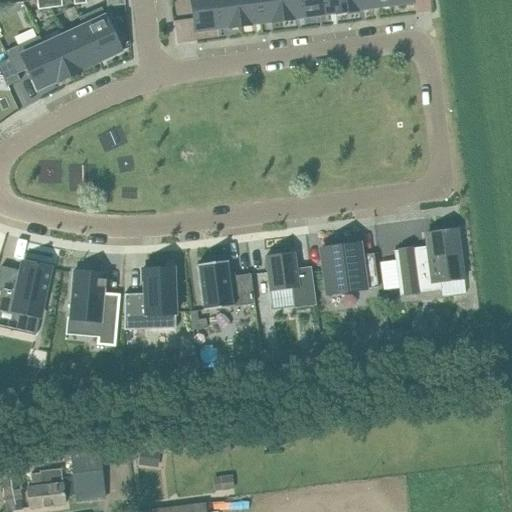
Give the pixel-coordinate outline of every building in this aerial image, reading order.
[(50,8),(48,0),(36,0),(38,10),(50,8)] [(60,0),(48,0),(50,8),(62,7),(60,0)] [(87,0),(89,9),(123,4),(122,0),(87,0)] [(190,0),(194,32),(218,28),(214,0),(190,0)] [(235,0),(214,0),(218,28),(229,27),(229,28),(240,27),(235,0)] [(235,0),(240,27),(250,25),(250,24),(261,23),(257,0),(235,0)] [(257,0),(261,23),(272,21),(272,22),(282,21),(279,0),(257,0)] [(301,0),(279,0),(282,21),(293,20),(292,18),(304,17),(301,0)] [(323,0),(301,0),(304,17),(325,14),(323,0)] [(323,0),(325,14),(336,13),(336,14),(347,12),(344,0),(323,0)] [(344,0),(347,12),(357,11),(357,10),(368,8),(366,0),(344,0)] [(388,0),(366,0),(368,8),(389,6),(388,0)] [(79,18),(99,61),(121,51),(115,39),(118,37),(113,26),(110,27),(101,8),(79,18)] [(82,27),(63,36),(79,72),(80,71),(80,70),(99,61),(79,18),(78,18),(82,27)] [(38,37),(59,81),(79,72),(63,36),(43,45),(39,36),(38,37)] [(59,81),(38,37),(16,47),(27,70),(36,90),(57,81),(58,82),(59,81)] [(8,60),(15,75),(17,74),(27,70),(16,47),(15,47),(5,52),(8,60)] [(8,60),(0,63),(0,71),(7,87),(20,81),(17,74),(15,75),(8,60)] [(427,247),(394,251),(400,295),(441,290),(439,281),(463,278),(457,231),(425,235),(427,247)] [(323,269),(327,295),(378,288),(373,254),(360,255),(359,244),(321,249),(323,269)] [(293,253),(265,256),(270,292),(291,289),(294,309),(316,306),(310,267),(296,269),(293,253)] [(227,261),(197,265),(197,267),(198,267),(204,310),(203,310),(203,311),(254,304),(250,274),(234,277),(235,279),(229,280),(227,263),(227,261)] [(1,266),(0,270),(0,308),(18,313),(14,331),(35,336),(50,268),(48,268),(47,268),(44,268),(44,267),(41,266),(41,267),(38,266),(38,265),(35,264),(34,266),(28,264),(29,264),(22,262),(21,271),(1,266)] [(74,272),(70,319),(99,322),(96,345),(115,347),(119,295),(103,293),(104,274),(74,272)] [(173,272),(142,274),(143,298),(125,300),(124,336),(177,332),(173,272)] [(409,339),(393,341),(395,355),(411,353),(409,339)] [(271,348),(260,350),(264,375),(275,374),(271,348)] [(195,354),(181,355),(182,387),(199,385),(195,354)] [(320,358),(303,360),(305,370),(321,368),(320,358)] [(261,360),(231,364),(233,380),(263,376),(261,360)] [(216,441),(218,455),(230,453),(229,439),(216,441)] [(135,455),(136,470),(155,468),(154,454),(135,455)] [(98,455),(71,458),(75,495),(103,492),(98,455)] [(3,464),(6,491),(8,511),(22,510),(17,462),(3,464)] [(27,488),(27,489),(29,509),(64,505),(60,469),(39,472),(39,474),(30,475),(31,487),(27,488)] [(233,489),(231,475),(220,476),(222,491),(233,489)] [(73,476),(61,478),(64,498),(76,497),(75,495),(73,476)]
